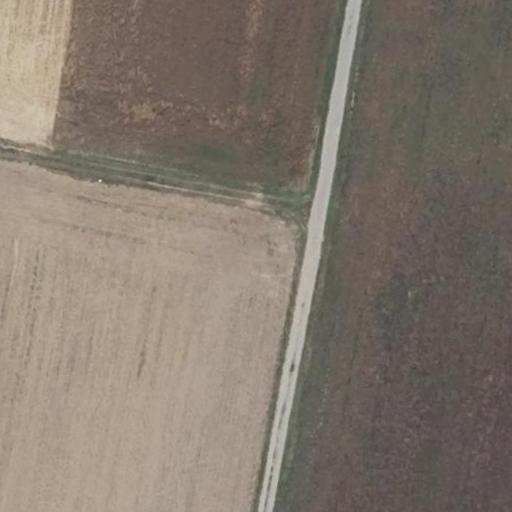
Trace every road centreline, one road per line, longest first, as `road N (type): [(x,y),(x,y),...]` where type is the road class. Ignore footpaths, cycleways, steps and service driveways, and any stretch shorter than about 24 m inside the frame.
road 1 (track): [(265,511),(318,216)]
road 2 (track): [(318,216),(355,0)]
